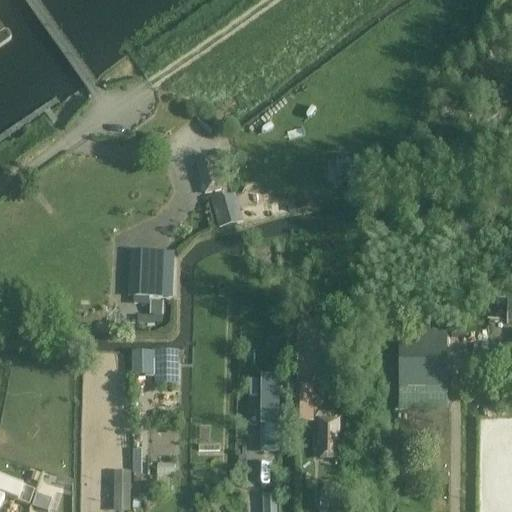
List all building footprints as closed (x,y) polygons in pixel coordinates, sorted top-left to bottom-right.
[(351,162),(338,164),(340,176),(352,175),(351,162)] [(215,169),(199,173),(205,195),(221,191),(215,169)] [(115,207),(4,273),(4,291),(64,275),(115,207)] [(332,265),(324,249),(330,314),(370,273),(377,291),(382,263),(391,273),(391,244),(332,265)] [(130,274),(129,292),(154,293),(155,275),(130,274)] [(400,334),(398,413),(422,413),(422,390),(447,390),(447,334),(400,334)] [(153,355),(133,355),(133,365),(133,378),(153,378),(153,355)] [(156,359),(156,376),(176,377),(177,367),(177,356),(156,355),(156,359)] [(262,429),(261,450),(278,450),(279,429),(280,380),(263,379),(262,429)] [(293,389),(293,422),(312,423),(312,389),(293,389)] [(335,408),(334,393),(323,393),(324,409),(335,408)] [(447,411),(447,393),(422,393),(423,412),(447,411)] [(338,423),(318,422),(317,460),(338,461),(338,423)] [(408,426),(397,427),(398,438),(408,438),(408,426)] [(157,466),(157,478),(174,479),(174,466),(157,466)] [(142,480),(134,480),(133,499),(141,500),(142,480)] [(129,482),(114,481),(114,496),(129,496),(129,482)]
